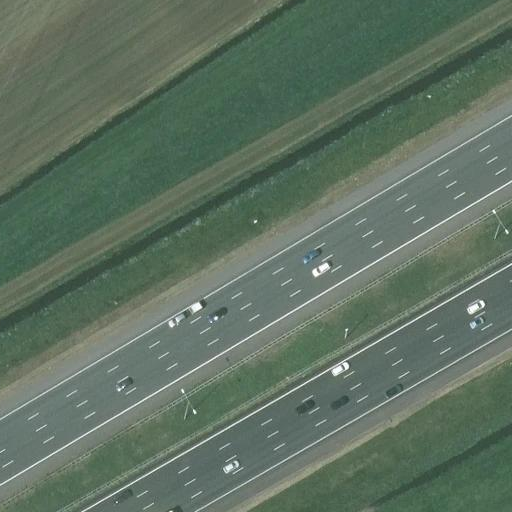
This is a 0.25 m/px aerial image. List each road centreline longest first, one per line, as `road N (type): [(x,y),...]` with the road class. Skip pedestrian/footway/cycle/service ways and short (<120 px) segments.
road 1 (motorway): [(511,149),(0,453)]
road 2 (motorway): [(140,511),(511,298)]
